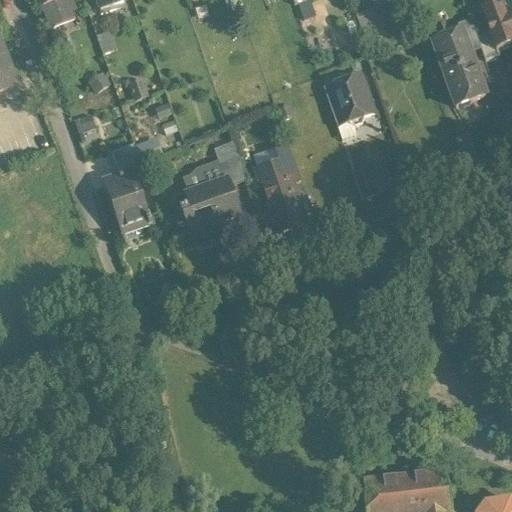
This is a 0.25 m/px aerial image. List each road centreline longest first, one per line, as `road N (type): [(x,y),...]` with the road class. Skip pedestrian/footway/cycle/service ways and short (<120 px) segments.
road 1 (residential): [(131,342),(1,0)]
road 2 (track): [(0,393),(131,342),(172,511)]
road 3 (residential): [(511,148),(378,415)]
road 4 (residential): [(131,342),(378,415)]
road 5 (track): [(149,419),(0,468)]
road 6 (residential): [(378,415),(511,466)]
